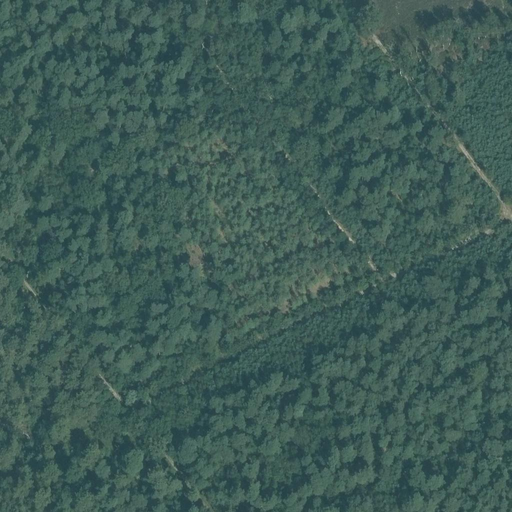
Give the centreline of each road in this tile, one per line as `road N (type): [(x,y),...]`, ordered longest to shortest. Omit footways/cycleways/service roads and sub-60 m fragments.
road 1 (track): [(174,0),(379,279),(511,210),(350,0)]
road 2 (track): [(209,511),(0,239)]
road 3 (track): [(379,279),(127,409)]
road 4 (track): [(73,511),(50,459),(0,418)]
road 5 (track): [(396,60),(470,35),(511,31)]
